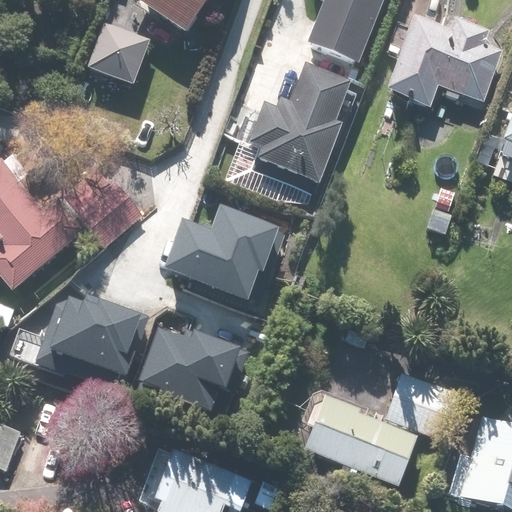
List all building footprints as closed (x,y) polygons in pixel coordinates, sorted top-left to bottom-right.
[(206,0),(133,0),(128,8),(176,43),(206,0)] [(380,0),(320,0),(298,56),(349,77),(380,0)] [(444,38),(404,24),(377,100),(421,115),(429,92),(478,109),(495,59),(476,52),(481,39),(448,27),(444,38)] [(125,90),(141,45),(98,29),(81,73),(125,90)] [(511,161),(511,76),(508,75),(494,111),(505,115),(490,153),(511,161)] [(296,77),(280,117),(270,114),(266,124),(252,119),(238,155),(251,161),(247,171),(309,195),(332,136),(324,133),(339,94),(296,77)] [(0,288),(9,298),(73,238),(93,259),(137,217),(88,165),(33,217),(0,181),(0,288)] [(454,198),(435,193),(423,234),(441,240),(454,198)] [(178,231),(160,279),(252,313),(282,234),(219,211),(208,242),(178,231)] [(39,360),(122,391),(146,327),(82,303),(80,308),(61,301),(39,360)] [(25,319),(0,310),(0,332),(19,338),(25,319)] [(157,336),(135,394),(219,424),(244,358),(186,336),(183,346),(157,336)] [(391,379),(376,427),(432,443),(446,396),(391,379)] [(295,459),(332,472),(329,482),(346,488),(349,478),(393,494),(409,447),(351,426),(352,422),(313,408),(295,459)] [(463,511),(511,511),(511,441),(465,430),(447,508),(463,511)] [(0,478),(1,479),(16,436),(0,431),(0,478)] [(233,511),(240,492),(157,463),(141,511),(144,511),(233,511)]
